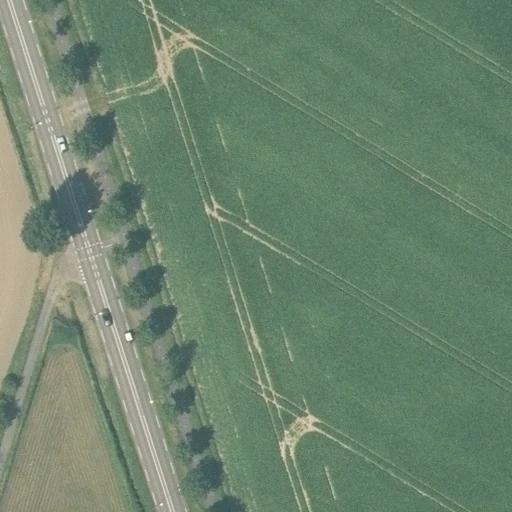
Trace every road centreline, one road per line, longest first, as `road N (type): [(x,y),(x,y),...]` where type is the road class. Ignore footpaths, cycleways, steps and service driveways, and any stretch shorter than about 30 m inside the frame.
road 1 (tertiary): [(174,511),(90,253)]
road 2 (tertiary): [(90,253),(8,0)]
road 3 (unclassified): [(0,462),(59,276),(71,259),(90,253)]
